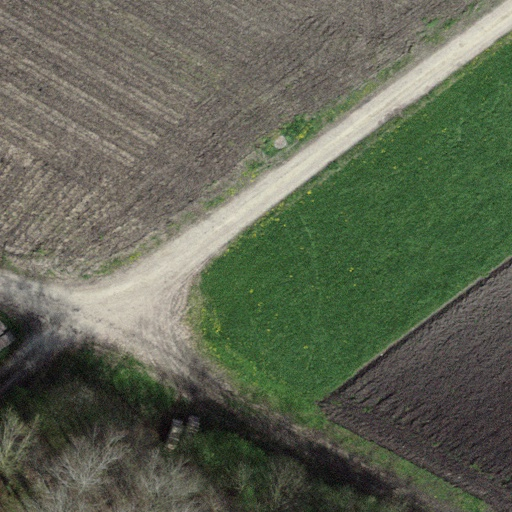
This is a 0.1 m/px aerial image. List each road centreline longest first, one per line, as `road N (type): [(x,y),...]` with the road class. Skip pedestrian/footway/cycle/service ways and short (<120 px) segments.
road 1 (track): [(0,397),(84,318),(511,10)]
road 2 (track): [(0,269),(396,511)]
